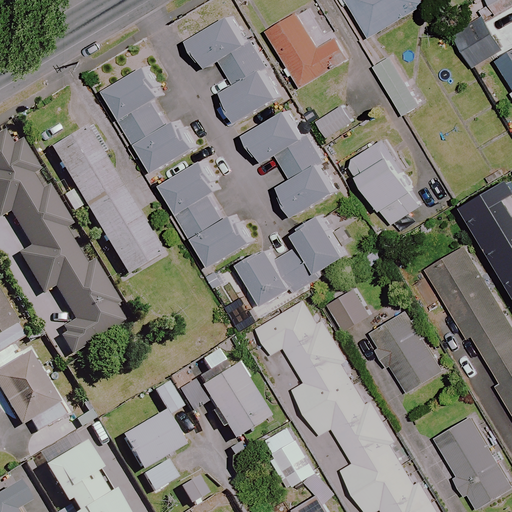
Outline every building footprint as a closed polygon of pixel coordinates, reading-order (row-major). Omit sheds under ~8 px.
[(427,5),(424,0),(347,0),(371,39),(427,5)] [(320,49),(299,13),(268,31),(302,89),(351,61),(339,39),(320,49)] [(239,122),(281,98),(265,70),(252,47),(234,16),(191,40),(210,72),(224,64),(237,86),(223,95),(239,122)] [(488,39),(477,21),(452,36),(473,70),(505,51),(495,35),(488,39)] [(511,53),(496,64),(511,88),(511,53)] [(421,107),(393,59),(375,69),(404,118),(421,107)] [(153,104),(165,98),(150,69),(108,91),(123,120),(136,145),(137,148),(151,175),(197,152),(182,122),(166,130),(153,104)] [(309,138),(290,107),(246,134),(265,164),(275,158),(290,182),(280,188),(296,215),(339,188),(323,162),(309,138)] [(353,124),(343,108),(318,123),(328,139),(353,124)] [(104,152),(88,126),(49,149),(125,277),(160,256),(100,155),(104,152)] [(124,323),(12,129),(0,135),(0,218),(9,213),(29,248),(18,254),(43,298),(56,290),(74,323),(62,330),(61,346),(67,356),(124,323)] [(424,208),(386,142),(354,161),(392,227),(424,208)] [(211,197),(223,190),(207,162),(166,185),(176,204),(182,214),(196,239),(212,268),(254,245),(238,215),(225,223),(211,197)] [(280,259),(272,247),(244,263),(268,304),(287,294),(297,288),(322,274),(351,257),(327,216),(298,232),(305,245),(280,259)] [(511,322),(467,247),(427,271),(468,341),(474,338),(501,383),(495,386),(511,414),(511,322)] [(357,288),(330,306),(348,332),(375,315),(357,288)] [(0,353),(27,338),(0,293),(0,353)] [(315,320),(304,302),(258,330),(274,356),(286,349),(307,384),(295,391),(322,437),(334,429),(355,464),(343,471),(367,511),(378,511),(380,511),(438,511),(421,482),(417,484),(392,443),(396,441),(372,401),(368,404),(344,364),(349,361),(321,316),(315,320)] [(445,372),(408,313),(372,337),(409,395),(445,372)] [(53,391),(30,353),(0,371),(0,395),(20,428),(29,422),(36,435),(66,416),(57,403),(71,394),(65,384),(53,391)] [(209,401),(215,411),(209,414),(219,432),(225,428),(233,441),(270,418),(237,362),(199,384),(197,386),(191,376),(176,384),(191,411),(209,401)] [(167,417),(181,409),(168,384),(153,392),(165,413),(121,438),(152,494),(176,480),(164,459),(184,447),(167,417)] [(477,511),(511,490),(511,481),(474,420),(437,443),(458,476),(455,478),(475,511),(477,511)] [(334,511),(330,503),(336,500),(321,472),(318,474),(290,428),(267,442),(277,457),(271,461),(290,491),(306,481),(316,500),(293,511),(334,511)] [(125,511),(113,491),(107,495),(94,473),(101,469),(86,444),(52,463),(43,468),(63,503),(68,501),(74,511),(125,511)] [(209,501),(198,477),(179,487),(190,510),(209,501)] [(13,511),(29,503),(17,483),(0,492),(0,511),(13,511)]
